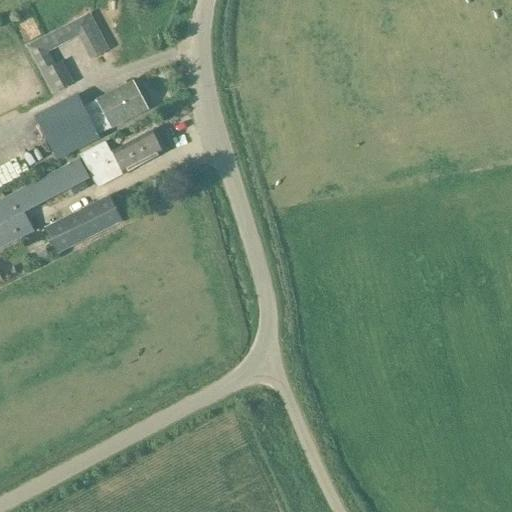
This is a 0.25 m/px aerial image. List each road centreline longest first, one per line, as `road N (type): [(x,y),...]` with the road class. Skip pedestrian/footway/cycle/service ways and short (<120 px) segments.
road 1 (unclassified): [(262,362),(271,317),(204,65),(209,0)]
road 2 (unclassified): [(0,511),(242,384),(262,362)]
road 3 (unclassified): [(262,362),(281,379),(339,511)]
